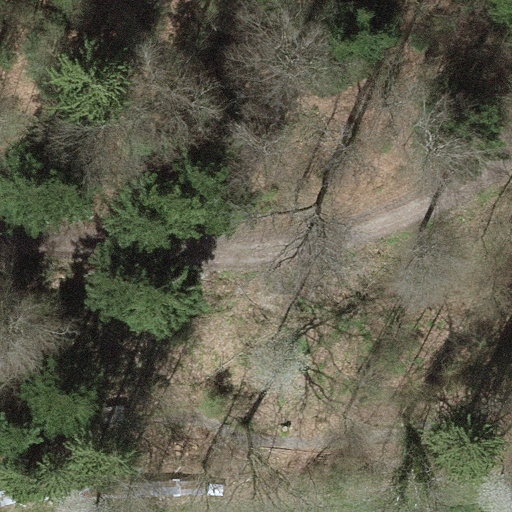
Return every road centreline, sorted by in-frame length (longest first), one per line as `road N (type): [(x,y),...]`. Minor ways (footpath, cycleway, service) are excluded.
road 1 (track): [(0,244),(102,228),(237,250),(469,189),(511,131)]
road 2 (track): [(209,511),(409,491),(511,496)]
